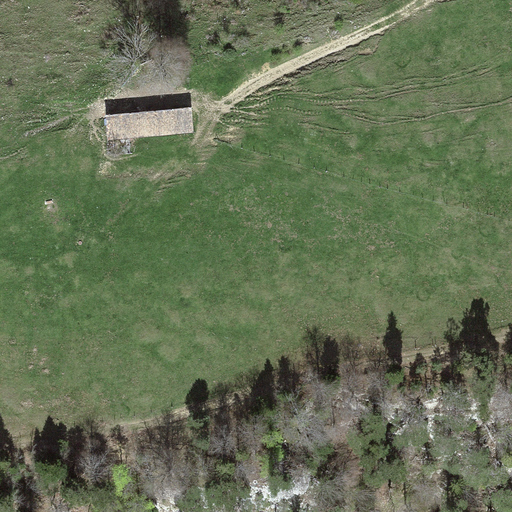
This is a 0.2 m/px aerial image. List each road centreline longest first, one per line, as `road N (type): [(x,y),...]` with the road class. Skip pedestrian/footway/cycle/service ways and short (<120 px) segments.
road 1 (track): [(0,455),(511,353)]
road 2 (track): [(219,114),(425,0)]
